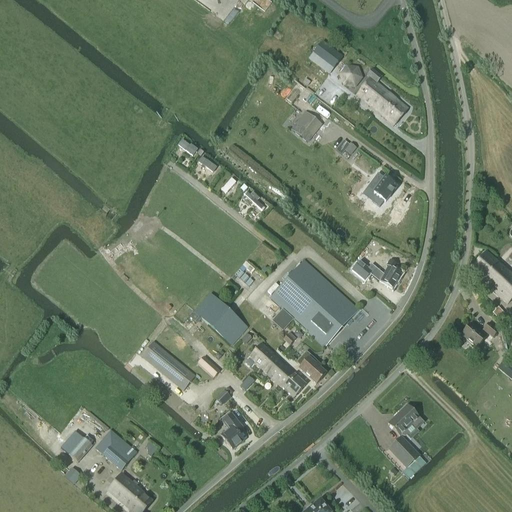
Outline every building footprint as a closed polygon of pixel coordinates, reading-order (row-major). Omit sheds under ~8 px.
[(323,44),(311,61),(329,75),(341,58),(323,44)] [(346,67),(339,76),(343,86),(355,88),(362,79),(357,68),(346,67)] [(394,127),(407,110),(376,84),(381,78),(372,70),(367,76),(370,79),(356,96),(394,127)] [(311,138),(321,125),(305,113),(295,125),(311,138)] [(356,149),(350,144),(344,152),(350,156),(356,149)] [(384,202),(385,202),(395,188),(384,180),(377,175),(374,179),(381,184),(373,194),(377,197),(372,203),(379,208),(384,202)] [(511,277),(486,254),(470,271),(507,305),(511,299),(511,277)] [(290,317),(324,348),(357,311),(303,261),(269,299),(283,311),(290,317)] [(387,267),(379,281),(392,288),(400,275),(387,267)] [(231,346),(247,328),(210,295),(194,313),(231,346)] [(498,308),(492,314),(498,320),(504,314),(498,308)] [(283,311),(272,322),(279,329),(290,317),(283,311)] [(498,332),(488,324),(482,331),(492,339),(498,332)] [(477,349),(486,338),(471,325),(462,336),(477,349)] [(287,337),(283,341),(289,346),(293,342),(287,337)] [(195,377),(152,343),(141,357),(183,391),(195,377)] [(268,377),(281,363),(261,344),(248,358),(268,377)] [(304,355),(296,363),(300,368),(299,369),(316,385),(325,375),(314,365),(317,362),(310,357),(308,359),(304,355)] [(220,372),(203,357),(197,364),(213,379),(220,372)] [(511,368),(504,362),(498,369),(511,381),(511,368)] [(293,399),(306,385),(281,363),(268,377),(293,399)] [(216,398),(223,405),(230,399),(223,392),(216,398)] [(408,407),(388,424),(399,437),(401,435),(402,437),(404,437),(406,436),(405,434),(404,432),(411,426),(415,431),(423,424),(421,421),(408,407)] [(220,420),(221,423),(231,415),(229,413),(220,420)] [(221,437),(221,438),(232,450),(243,441),(236,433),(241,428),(237,424),(237,423),(231,415),(221,423),(228,431),(221,437)] [(94,449),(120,471),(136,453),(110,431),(94,449)] [(400,437),(388,449),(406,469),(419,458),(419,457),(400,437)] [(82,438),(67,455),(77,463),(92,447),(82,438)] [(406,469),(402,474),(408,481),(420,470),(425,465),(419,458),(406,469)] [(72,468),(64,478),(73,486),(81,476),(72,468)] [(121,475),(107,491),(131,511),(142,511),(152,501),(140,492),(135,487),(138,485),(133,481),(131,484),(121,475)] [(328,511),(320,501),(306,511),(328,511)]
